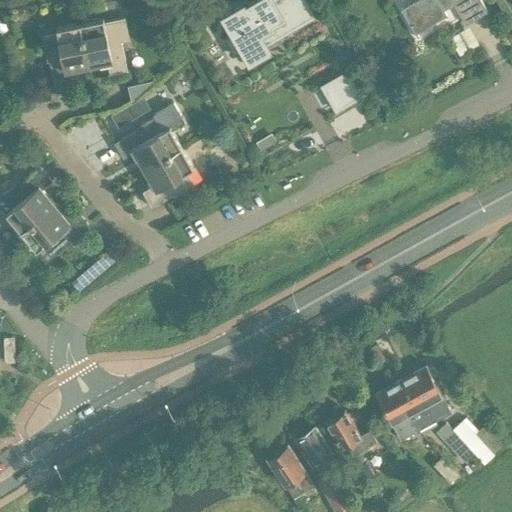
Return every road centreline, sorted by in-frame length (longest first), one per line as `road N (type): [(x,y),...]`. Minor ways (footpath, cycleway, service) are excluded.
road 1 (unclassified): [(172,262),(511,93)]
road 2 (primary): [(244,339),(511,190)]
road 3 (residential): [(40,117),(119,219),(172,262)]
road 4 (primary): [(104,428),(244,339)]
road 5 (unclassified): [(73,369),(71,329),(91,308),(172,262)]
road 6 (primary): [(244,339),(103,400)]
road 7 (primary): [(0,491),(104,428)]
